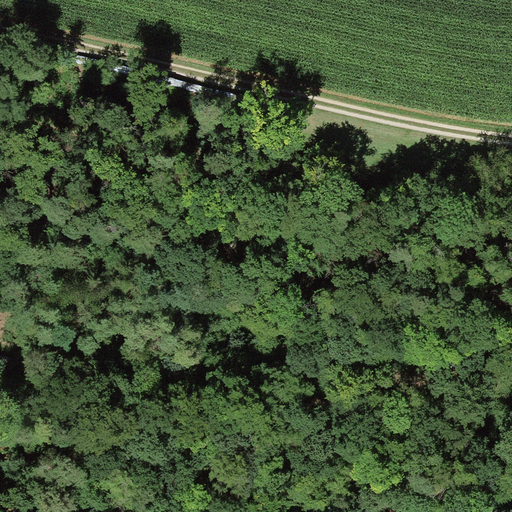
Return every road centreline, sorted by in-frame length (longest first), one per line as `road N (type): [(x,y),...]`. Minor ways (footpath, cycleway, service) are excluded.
road 1 (track): [(511,289),(253,227),(87,174),(0,123)]
road 2 (track): [(511,143),(0,33)]
road 3 (track): [(0,350),(511,369)]
road 4 (track): [(216,361),(289,431),(395,499)]
